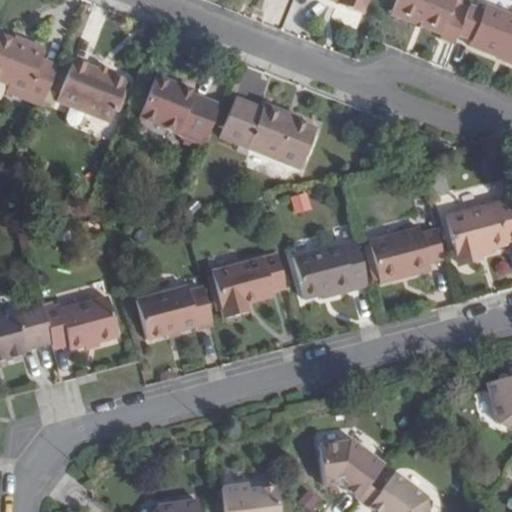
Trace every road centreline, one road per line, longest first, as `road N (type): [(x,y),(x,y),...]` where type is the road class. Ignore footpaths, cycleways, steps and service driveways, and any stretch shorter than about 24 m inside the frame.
road 1 (residential): [(511,314),(62,430),(25,480),(21,511)]
road 2 (residential): [(154,0),(353,76),(400,69),(511,113)]
